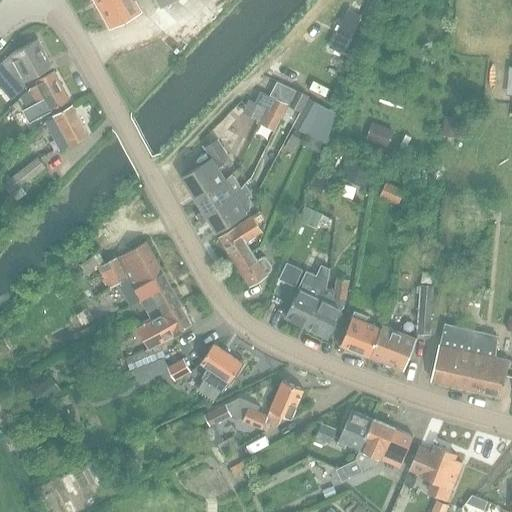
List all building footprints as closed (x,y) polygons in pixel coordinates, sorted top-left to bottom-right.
[(94,0),(110,27),(140,11),(134,0),(155,0),(160,7),(173,0),(94,0)] [(347,8),(328,45),(342,52),(361,15),(347,8)] [(42,71),(42,72),(51,67),(37,39),(28,44),(0,59),(14,87),(42,71)] [(494,90),(511,91),(511,78),(511,58),(496,57),(494,90)] [(42,115),(70,100),(54,71),(35,81),(37,84),(28,89),(28,90),(20,97),(27,108),(36,103),(42,115)] [(288,104),(300,110),(307,96),(295,90),(288,104)] [(278,99),(273,110),(282,114),(287,103),(278,99)] [(308,99),(294,127),(305,133),(319,105),(308,99)] [(260,119),(265,108),(249,100),(243,111),(260,119)] [(52,120),(46,123),(61,150),(88,135),(72,104),(50,116),(52,120)] [(319,105),(305,133),(311,136),(324,142),(325,143),(333,112),(319,105)] [(267,107),(261,120),(275,127),(282,114),(273,110),(267,107)] [(445,115),(442,129),(462,132),(465,119),(445,115)] [(371,122),(366,138),(387,145),(392,129),(371,122)] [(292,133),(284,146),(294,152),(302,139),(292,133)] [(311,136),(306,145),(318,152),(324,142),(311,136)] [(195,200),(225,181),(224,180),(217,169),(225,164),(222,159),(227,156),(217,141),(205,149),(212,159),(181,178),(195,200)] [(11,194),(21,186),(45,167),(37,157),(3,183),(11,194)] [(349,158),(343,169),(367,180),(372,169),(349,158)] [(200,219),(235,197),(245,185),(243,181),(239,186),(231,173),(224,180),(225,181),(195,200),(203,212),(197,215),(200,219)] [(397,203),(403,191),(386,182),(380,193),(397,203)] [(235,197),(200,219),(202,223),(208,220),(216,232),(246,213),(244,211),(248,209),(249,198),(247,195),(251,193),(245,185),(235,197)] [(462,193),(460,205),(482,208),(483,196),(462,193)] [(315,206),(309,220),(328,227),(334,213),(315,206)] [(438,229),(439,213),(422,212),(421,227),(438,229)] [(234,261),(251,250),(245,241),(261,231),(252,216),(219,237),(234,261)] [(151,321),(181,304),(146,242),(98,269),(110,290),(121,283),(133,306),(140,302),(151,321)] [(265,257),(261,258),(257,260),(251,250),(234,261),(249,285),(265,275),(266,275),(270,272),(272,268),(271,267),(272,267),(269,262),(268,262),(265,257)] [(286,263),(279,278),(295,285),(302,270),(286,263)] [(433,264),(423,263),(422,272),(432,273),(433,264)] [(299,287),(285,317),(307,328),(321,298),(325,289),(328,270),(321,266),(315,276),(306,272),(298,287),(299,287)] [(321,298),(307,328),(328,338),(345,303),(350,280),(337,277),(335,290),(325,289),(321,298)] [(417,334),(429,334),(433,286),(421,285),(417,334)] [(181,304),(151,321),(140,327),(146,338),(152,348),(126,359),(131,371),(165,357),(159,344),(193,325),(181,304)] [(341,344),(370,356),(383,325),(382,324),(380,329),(365,323),(368,316),(354,311),(341,344)] [(496,335),(443,323),(431,379),(502,395),(509,361),(495,357),(496,335)] [(383,325),(370,356),(403,369),(416,338),(383,325)] [(109,332),(81,347),(86,356),(114,341),(109,332)] [(213,344),(201,363),(208,368),(201,378),(204,379),(197,389),(213,400),(220,390),(222,392),(242,363),(213,344)] [(416,348),(409,371),(420,374),(427,352),(416,348)] [(152,376),(166,368),(161,359),(147,367),(152,376)] [(181,359),(166,368),(174,381),(189,372),(181,359)] [(50,378),(33,391),(42,403),(53,393),(55,395),(60,391),(50,378)] [(269,410),(282,415),(291,419),(303,389),(282,380),(269,410)] [(68,395),(57,399),(61,407),(71,403),(68,395)] [(267,415),(257,411),(260,404),(241,397),(204,415),(209,426),(214,424),(231,415),(266,431),(269,423),(277,427),(282,415),(269,410),(267,415)] [(346,444),(360,449),(373,419),(351,410),(336,444),(345,448),(346,444)] [(355,460),(336,469),(341,481),(373,465),(377,457),(382,459),(387,447),(390,449),(403,455),(404,455),(413,436),(411,436),(399,430),(373,419),(360,449),(355,460)] [(330,442),(335,430),(321,423),(315,436),(330,442)] [(209,426),(200,431),(209,448),(223,440),(214,424),(209,426)] [(447,499),(462,463),(454,460),(456,455),(434,445),(432,450),(420,445),(411,464),(409,470),(432,480),(428,491),(447,499)] [(244,460),(230,468),(233,474),(248,466),(244,460)] [(326,499),(336,494),(331,485),(321,490),(326,499)] [(437,500),(431,511),(445,511),(448,505),(437,500)] [(341,511),(331,503),(323,511),(341,511)]
